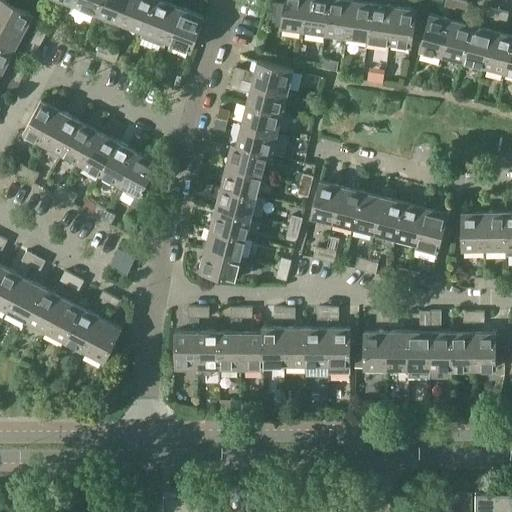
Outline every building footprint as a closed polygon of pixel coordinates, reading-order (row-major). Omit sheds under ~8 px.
[(8,0),(0,0),(0,21),(23,33),(33,13),(8,0)] [(97,12),(101,0),(74,0),(73,3),(97,12)] [(120,21),(128,0),(101,0),(97,12),(120,21)] [(144,30),(155,0),(128,0),(120,21),(144,30)] [(167,40),(180,6),(165,0),(155,0),(144,30),(141,37),(165,46),(167,40)] [(307,0),(285,0),(285,1),(280,0),(277,19),(282,20),(281,26),(303,30),(304,29),(307,0)] [(325,32),(329,0),(307,0),(304,29),(325,32)] [(347,36),(352,0),(329,0),(325,32),(347,36)] [(368,39),(373,2),(360,0),(352,0),(347,36),(368,39)] [(454,9),(456,0),(445,0),(444,7),(454,9)] [(465,12),(467,2),(460,0),(456,0),(454,9),(465,12)] [(395,5),(373,2),(368,39),(389,42),(395,5)] [(395,5),(389,42),(412,45),(417,8),(395,5)] [(192,49),(205,15),(180,6),(167,40),(192,49)] [(496,20),(499,10),(489,7),(486,18),(496,20)] [(506,23),(509,13),(499,10),(496,20),(506,23)] [(442,55),(452,18),(430,13),(421,49),(442,55)] [(452,18),(442,55),(463,60),(473,24),(452,18)] [(0,21),(0,45),(13,52),(23,33),(0,21)] [(494,29),(473,24),(463,60),(484,66),(494,29)] [(36,28),(31,38),(40,43),(45,33),(36,28)] [(511,34),(494,29),(484,66),(505,71),(511,45),(511,34)] [(36,52),(40,43),(31,38),(26,47),(36,52)] [(13,52),(0,45),(0,70),(2,72),(13,52)] [(105,59),(109,49),(99,45),(95,55),(105,59)] [(119,53),(109,49),(105,59),(115,63),(119,53)] [(250,70),(246,69),(243,79),(252,82),(288,91),(294,69),(258,60),(254,73),(249,72),(250,70)] [(152,77),(156,68),(146,64),(142,74),(152,77)] [(16,67),(11,75),(21,80),(25,72),(16,67)] [(243,79),(246,69),(235,67),(233,77),(243,79)] [(166,71),(156,68),(152,77),(162,81),(166,71)] [(368,68),(366,80),(383,82),(385,71),(368,68)] [(15,90),(21,80),(11,75),(6,85),(15,90)] [(243,79),(233,77),(230,87),(240,90),(243,79)] [(252,82),(247,103),(283,112),(288,91),(252,82)] [(43,143),(61,110),(41,99),(23,132),(43,143)] [(283,112),(247,103),(241,124),(277,133),(283,112)] [(230,110),(220,108),(217,118),(227,120),(230,110)] [(80,120),(61,110),(43,143),(62,153),(80,120)] [(225,131),(227,120),(217,118),(215,128),(225,131)] [(80,120),(62,153),(81,164),(99,131),(80,120)] [(241,124),(236,144),(267,154),(272,155),(277,133),(241,124)] [(99,131),(81,164),(100,174),(118,141),(99,131)] [(137,151),(118,141),(100,174),(119,184),(137,151)] [(232,143),(226,165),(262,174),(267,154),(236,144),(232,143)] [(137,151),(119,184),(139,195),(157,162),(137,151)] [(25,178),(30,169),(21,164),(16,173),(25,178)] [(262,174),(226,165),(221,186),(257,195),(262,174)] [(40,174),(30,169),(25,178),(35,183),(40,174)] [(302,173),(300,183),(310,186),(312,175),(302,173)] [(333,221),(342,185),(320,179),(311,215),(333,221)] [(310,186),(300,183),(297,193),(307,196),(310,186)] [(62,198),(67,189),(59,184),(54,193),(62,198)] [(342,185),(333,221),(354,226),(363,190),(342,185)] [(221,186),(215,207),(252,216),(257,195),(221,186)] [(77,194),(67,189),(62,198),(72,203),(77,194)] [(384,196),(363,190),(354,226),(375,232),(384,196)] [(405,201),(384,196),(375,232),(396,237),(405,201)] [(426,206),(405,201),(396,237),(417,243),(426,206)] [(100,219),(105,210),(97,205),(92,214),(100,219)] [(448,212),(426,206),(417,243),(438,248),(448,212)] [(215,207),(210,228),(246,237),(252,216),(215,207)] [(115,215),(105,210),(100,219),(110,224),(115,215)] [(506,210),(485,211),(485,248),(507,248),(506,210)] [(485,248),(485,211),(462,211),(463,248),(485,248)] [(299,229),(303,218),(292,215),(289,226),(299,229)] [(297,238),(299,229),(289,226),(287,235),(297,238)] [(246,237),(210,228),(205,249),(241,258),(246,237)] [(323,260),(326,250),(316,247),(314,257),(323,260)] [(127,274),(135,256),(118,248),(110,266),(127,274)] [(241,258),(205,249),(199,271),(235,280),(241,258)] [(337,252),(326,250),(323,260),(334,263),(337,252)] [(32,266),(37,256),(27,251),(22,260),(23,261),(31,265),(32,266)] [(45,261),(37,256),(32,266),(41,270),(45,261)] [(289,270),(292,260),(281,257),(278,268),(289,270)] [(365,270),(368,260),(358,257),(355,268),(365,270)] [(378,262),(368,260),(365,270),(375,273),(378,262)] [(6,267),(0,277),(0,305),(8,310),(25,277),(31,265),(23,261),(17,273),(6,267)] [(286,280),(289,270),(278,268),(276,277),(286,280)] [(407,282),(409,272),(399,269),(396,279),(407,282)] [(59,280),(69,285),(73,276),(64,271),(59,280)] [(419,274),(409,272),(407,282),(417,285),(419,274)] [(73,276),(69,285),(78,290),(83,281),(73,276)] [(496,276),(486,277),(487,288),(497,287),(496,276)] [(44,287),(25,277),(8,310),(27,320),(44,287)] [(487,288),(486,277),(475,277),(475,288),(487,288)] [(44,287),(27,320),(46,330),(63,297),(44,287)] [(107,305),(111,296),(102,291),(98,300),(107,305)] [(111,296),(107,305),(117,310),(121,301),(111,296)] [(82,307),(63,297),(46,330),(65,340),(82,307)] [(198,316),(198,305),(188,305),(188,316),(190,316),(197,316),(198,316)] [(209,306),(198,305),(198,316),(209,316),(209,306)] [(242,317),(242,306),(231,306),(231,317),(242,317)] [(252,317),(252,306),(242,306),(242,317),(252,317)] [(285,317),(285,306),(274,306),(274,317),(285,317)] [(296,306),(285,306),(285,317),(296,317),(296,306)] [(82,307),(65,340),(84,350),(101,317),(82,307)] [(328,318),(328,307),(317,307),(317,318),(328,318)] [(338,307),(328,307),(328,318),(338,318),(338,307)] [(387,320),(387,310),(377,310),(376,320),(387,320)] [(398,320),(398,310),(387,310),(387,320),(398,320)] [(430,330),(430,310),(420,310),(420,321),(422,321),(422,330),(430,330)] [(441,310),(430,310),(430,330),(439,330),(439,321),(441,321),(441,310)] [(473,321),(474,310),(463,310),(463,321),(473,321)] [(484,311),(474,310),(473,321),(484,321),(484,311)] [(198,367),(197,330),(197,316),(190,316),(190,330),(176,329),(175,367),(194,367),(198,367)] [(121,327),(101,317),(84,350),(104,360),(121,327)] [(317,326),(306,326),(306,363),(327,363),(328,318),(317,318),(317,326)] [(338,318),(328,318),(327,363),(350,363),(350,348),(350,344),(350,326),(338,326),(338,318)] [(284,362),(285,326),(262,325),(262,330),(265,362),(284,362)] [(306,326),(285,326),(284,362),(306,363),(306,326)] [(364,343),(364,366),(387,367),(387,329),(364,329),(364,343)] [(408,330),(387,329),(387,367),(408,367),(408,330)] [(219,367),(220,330),(197,330),(198,367),(202,367),(219,367)] [(241,330),(220,330),(219,367),(237,367),(241,367),(241,330)] [(262,330),(241,330),(241,367),(245,367),(265,367),(265,362),(262,330)] [(408,330),(408,367),(430,367),(430,330),(422,330),(408,330)] [(451,330),(439,330),(430,330),(430,367),(451,367),(451,330)] [(473,367),(473,330),(451,330),(451,367),(473,367)] [(508,331),(473,330),(473,367),(496,368),(496,358),(505,359),(508,331)] [(364,366),(364,343),(355,350),(355,366),(364,366)] [(160,501),(161,491),(148,491),(148,501),(160,501)] [(511,511),(511,491),(474,491),(473,511),(511,511)] [(166,492),(165,511),(203,511),(203,492),(168,492),(166,492)] [(472,501),(472,492),(460,492),(460,501),(472,501)] [(287,511),(321,511),(322,493),(288,493),(287,511)]
